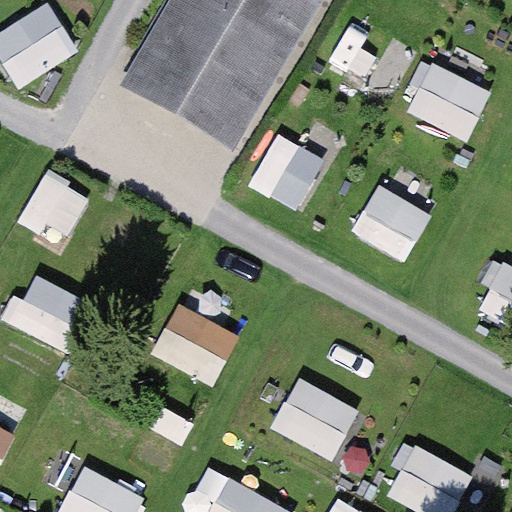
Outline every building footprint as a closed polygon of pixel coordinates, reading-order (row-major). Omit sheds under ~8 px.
[(54,0),(48,0),(0,29),(0,46),(23,84),(83,47),(54,0)] [(233,156),(326,0),(171,0),(119,88),(233,156)] [(328,60),(371,84),(399,33),(356,9),(328,60)] [(437,55),(412,108),(473,137),(498,84),(437,55)] [(254,180),(304,205),(330,154),(281,128),(254,180)] [(53,162),(23,218),(69,242),(98,186),(53,162)] [(408,257),(438,208),(386,176),(356,224),(408,257)] [(511,319),(511,259),(504,256),(482,306),(511,319)] [(34,270),(12,319),(63,342),(86,293),(34,270)] [(217,382),(247,331),(185,296),(156,348),(217,382)] [(275,423),(339,456),(366,405),(302,371),(275,423)] [(0,469),(21,432),(0,420),(0,469)] [(392,491),(431,511),(455,511),(478,470),(421,439),(392,491)] [(92,458),(61,511),(138,511),(150,490),(92,458)] [(233,469),(209,511),(298,511),(302,507),(233,469)] [(330,511),(380,511),(343,491),(330,511)]
